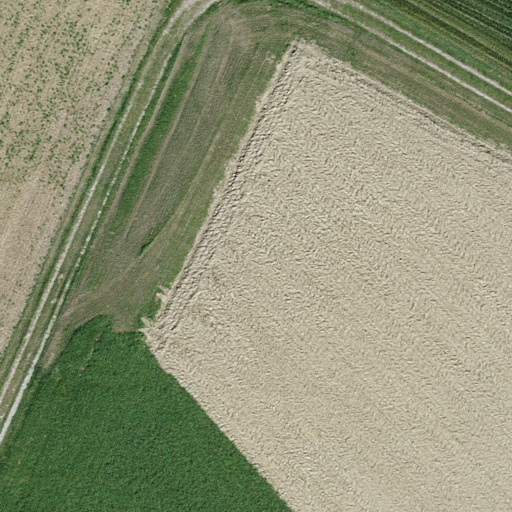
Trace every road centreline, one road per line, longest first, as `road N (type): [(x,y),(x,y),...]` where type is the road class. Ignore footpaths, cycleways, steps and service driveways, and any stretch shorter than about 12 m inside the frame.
road 1 (track): [(215,0),(177,22),(0,429)]
road 2 (track): [(511,112),(336,7),(302,0)]
